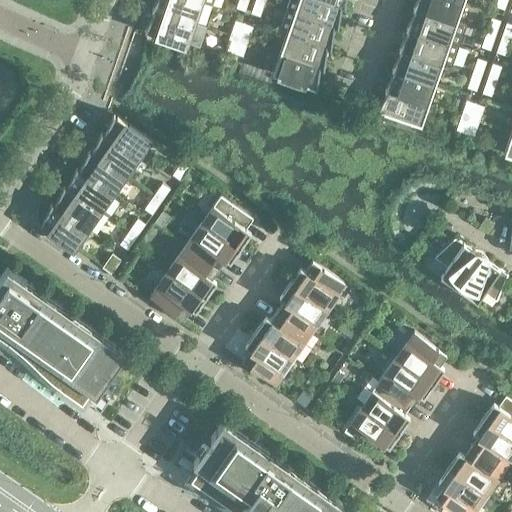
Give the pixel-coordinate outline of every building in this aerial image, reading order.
[(159,2),(156,8),(195,22),(202,2),(198,0),(155,0),(156,0),(159,2)] [(243,11),(247,0),(237,0),(235,8),(243,11)] [(260,0),(253,0),(250,13),(258,16),(264,1),(260,0)] [(297,0),(294,11),(333,24),(334,17),(338,18),(340,4),(329,0),(297,0)] [(418,0),(420,1),(416,7),(457,21),(464,0),(462,0),(418,0)] [(457,21),(416,7),(409,19),(413,21),(409,27),(458,44),(465,24),(457,21)] [(195,24),(195,22),(156,8),(149,21),(152,22),(148,30),(188,43),(198,47),(205,27),(195,24)] [(287,31),(326,45),(327,38),(331,38),(333,24),(294,11),(287,31)] [(490,16),(485,31),(494,34),(499,19),(490,16)] [(234,20),(229,35),(239,37),(243,23),(234,20)] [(511,23),(505,21),(500,36),(509,39),(511,31),(511,23)] [(243,23),(239,37),(247,40),(251,26),(243,23)] [(406,42),(402,48),(442,62),(451,65),(458,44),(409,27),(402,40),(406,42)] [(280,51),(319,65),(320,58),(324,59),(326,45),(287,31),(280,51)] [(489,48),(494,34),(485,31),(480,45),(489,48)] [(233,53),(239,37),(229,35),(224,49),(233,53)] [(504,54),(509,39),(500,36),(495,51),(504,54)] [(247,40),(239,37),(233,53),(241,55),(247,40)] [(395,68),(435,82),(442,62),(402,48),(395,60),(399,62),(395,68)] [(280,51),(273,73),(313,87),(314,79),(318,79),(319,65),(280,51)] [(476,57),(471,71),(480,75),(485,60),(476,57)] [(492,62),(486,77),(495,80),(500,65),(492,62)] [(392,83),(388,89),(428,103),(435,82),(395,68),(388,81),(392,83)] [(475,89),(480,75),(471,71),(466,86),(475,89)] [(490,95),(495,80),(486,77),(481,92),(490,95)] [(381,110),(421,124),(428,103),(388,89),(382,101),(385,103),(381,110)] [(465,99),(460,114),(469,117),(474,102),(465,99)] [(474,102),(469,117),(478,120),(483,105),(474,102)] [(469,117),(460,114),(455,129),(464,132),(469,117)] [(151,139),(117,115),(113,123),(110,121),(104,134),(138,158),(151,139)] [(478,120),(469,117),(464,132),(473,135),(478,120)] [(138,158),(104,134),(101,140),(97,139),(92,152),(126,176),(138,158)] [(126,176),(92,152),(89,158),(85,156),(79,169),(113,193),(126,176)] [(180,161),(172,173),(180,178),(188,167),(180,161)] [(113,193),(79,169),(76,176),(73,174),(67,187),(101,211),(113,193)] [(162,182),(153,194),(161,200),(170,187),(162,182)] [(101,211),(67,187),(64,193),(60,192),(54,205),(89,229),(101,211)] [(152,213),(161,200),(153,194),(144,207),(152,213)] [(203,219),(240,246),(251,231),(246,227),(253,217),(221,194),(203,219)] [(89,229),(54,205),(51,211),(48,209),(41,223),(43,224),(76,247),(89,229)] [(137,217),(128,230),(136,235),(145,222),(137,217)] [(494,223),(484,217),(478,227),(488,233),(494,223)] [(203,219),(185,244),(218,267),(225,257),(230,261),(240,246),(203,219)] [(127,248),(136,235),(128,230),(119,243),(127,248)] [(446,264),(440,274),(458,287),(483,252),(479,250),(474,250),(456,237),(455,236),(434,255),(435,257),(446,264)] [(185,244),(168,269),(206,295),(216,280),(211,277),(218,267),(185,244)] [(458,287),(477,300),(484,291),(495,298),(496,299),(508,273),(506,272),(488,259),(486,255),(483,252),(458,287)] [(103,266),(111,272),(120,259),(112,253),(103,266)] [(289,280),(327,307),(345,281),(312,258),(305,269),(300,265),(289,280)] [(96,394),(101,387),(126,351),(6,267),(0,276),(0,335),(21,351),(53,381),(82,402),(90,390),(96,394)] [(150,294),(183,317),(190,306),(195,310),(206,295),(168,269),(150,294)] [(284,299),(277,308),(310,331),(327,307),(289,280),(279,295),(284,299)] [(255,329),(293,356),(310,331),(277,308),(270,318),(265,315),(255,329)] [(249,348),(242,358),(275,381),(293,356),(255,329),(244,344),(249,348)] [(414,329),(396,355),(433,381),(444,366),(439,363),(446,352),(414,329)] [(379,380),(411,402),(418,393),(423,396),(433,381),(396,355),(379,380)] [(411,402),(379,380),(361,404),(399,430),(409,416),(405,412),(411,402)] [(483,416),(511,436),(511,398),(505,394),(498,404),(493,401),(483,416)] [(388,446),(399,430),(361,404),(344,430),(376,452),(384,442),(388,446)] [(482,427),(470,444),(503,467),(511,453),(511,436),(483,416),(477,424),(482,427)] [(190,478),(238,511),(335,511),(342,503),(222,419),(192,462),(198,466),(190,478)] [(503,467),(470,444),(463,453),(459,450),(448,465),(486,491),(503,467)] [(471,511),(486,491),(448,465),(438,480),(443,483),(435,494),(461,511),(471,511)]
